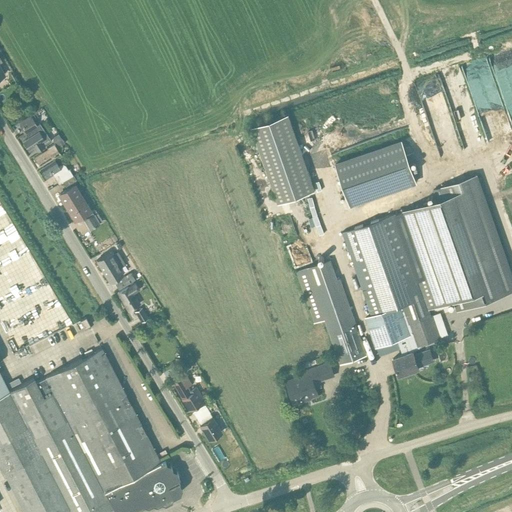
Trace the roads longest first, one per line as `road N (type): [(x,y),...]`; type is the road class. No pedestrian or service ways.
road 1 (unclassified): [(229,504),(0,125)]
road 2 (unclassified): [(353,466),(511,416)]
road 3 (unknown): [(0,360),(10,369),(35,365),(121,326)]
road 4 (unclassified): [(229,504),(353,466)]
road 5 (primary): [(511,461),(393,506)]
